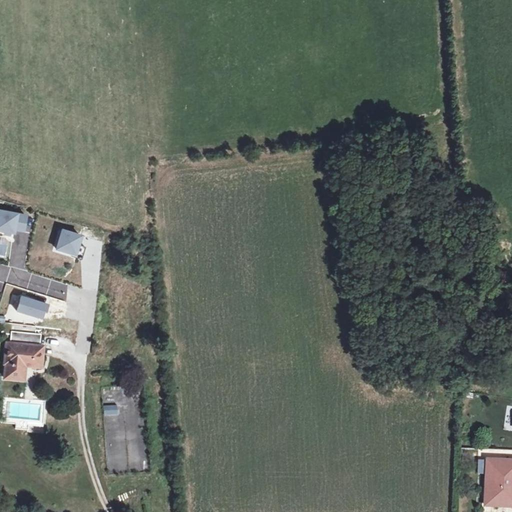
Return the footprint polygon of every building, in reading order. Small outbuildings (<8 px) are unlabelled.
[(24,215),(0,210),(0,229),(4,231),(3,234),(10,235),(10,231),(13,232),(14,228),(21,229),(24,215)] [(74,234),(56,229),(50,247),(69,253),(68,255),(76,258),(79,245),(72,243),(74,234)] [(40,303),(16,295),(12,310),(36,317),(38,310),(40,311),(42,303),(40,303)] [(20,366),(27,366),(39,367),(41,345),(37,345),(38,334),(10,331),(9,342),(5,342),(2,363),(6,363),(5,379),(19,380),(20,366)] [(20,366),(19,380),(26,381),(27,366),(20,366)] [(104,415),(117,414),(116,404),(103,405),(104,415)] [(479,455),(478,491),(488,491),(488,500),(501,500),(501,495),(511,495),(511,493),(511,487),(509,487),(510,482),(511,481),(511,465),(498,465),(499,456),(479,455)] [(498,465),(511,465),(511,457),(499,456),(498,465)] [(488,491),(478,491),(478,499),(488,500),(488,491)]
